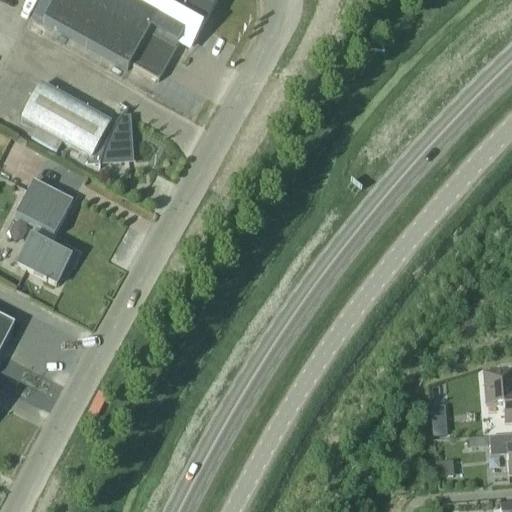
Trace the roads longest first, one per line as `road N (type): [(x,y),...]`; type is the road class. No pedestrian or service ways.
road 1 (unclassified): [(283,0),(268,49),(16,511)]
road 2 (primary): [(177,511),(311,288),(431,142),(511,60)]
road 3 (unclassified): [(232,511),(274,432),(367,293),(511,127)]
